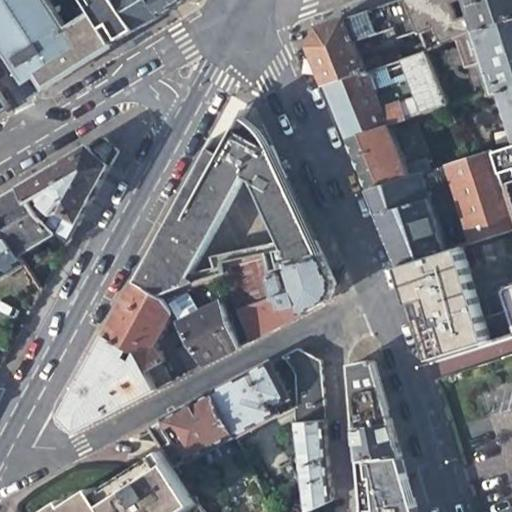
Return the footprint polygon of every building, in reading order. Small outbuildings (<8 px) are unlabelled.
[(0,0),(0,40),(27,83),(38,75),(46,88),(115,46),(94,13),(65,31),(43,0),(0,0)] [(86,0),(94,13),(115,46),(126,39),(163,16),(155,4),(152,0),(86,0)] [(152,0),(155,4),(163,16),(174,9),(186,1),(186,0),(152,0)] [(417,31),(405,0),(398,0),(320,27),(311,45),(318,62),(327,84),(368,69),(402,57),(407,55),(402,43),(361,57),(354,39),(395,24),(400,37),(417,31)] [(511,0),(405,0),(417,31),(425,49),(455,38),(478,30),(511,18),(511,0)] [(491,94),(498,91),(511,87),(511,18),(478,30),(455,38),(465,67),(482,63),(491,94)] [(425,49),(407,55),(402,57),(410,77),(376,89),(368,69),(327,84),(336,106),(338,113),(349,138),(391,125),(449,107),(425,49)] [(402,57),(368,69),(376,89),(410,77),(402,57)] [(511,87),(498,91),(511,136),(511,87)] [(0,93),(0,113),(9,108),(0,93)] [(235,109),(215,144),(228,151),(240,130),(250,111),(235,109)] [(406,166),(391,125),(349,138),(361,168),(370,192),(429,173),(425,159),(406,166)] [(215,144),(139,282),(168,299),(195,289),(217,281),(229,276),(234,274),(233,268),(266,256),(270,274),(292,270),(292,264),(309,263),(322,257),(276,157),(272,148),(264,150),(259,148),(262,142),(240,130),(228,151),(215,144)] [(66,213),(80,223),(119,152),(103,139),(21,188),(43,215),(52,209),(56,213),(60,215),(66,213)] [(264,150),(272,148),(262,142),(259,148),(264,150)] [(511,146),(505,149),(496,152),(511,201),(511,146)] [(455,185),(474,242),(475,241),(511,229),(511,201),(496,152),(471,159),(429,173),(370,192),(400,267),(447,251),(429,194),(455,185)] [(57,232),(43,215),(21,188),(0,200),(0,223),(20,255),(57,232)] [(0,275),(3,274),(7,275),(26,264),(20,255),(0,223),(0,275)] [(486,274),(475,241),(474,242),(447,251),(400,267),(406,286),(410,300),(434,292),(434,290),(486,274)] [(229,276),(241,310),(275,297),(270,274),(266,256),(233,268),(234,274),(229,276)] [(334,283),(322,257),(309,263),(292,264),(292,270),(270,274),(275,297),(241,310),(251,340),(298,316),(329,300),(332,290),(334,283)] [(434,292),(410,300),(421,335),(498,310),(486,274),(434,290),(434,292)] [(176,313),(193,341),(206,364),(221,356),(239,346),(217,281),(195,289),(168,299),(176,313)] [(176,313),(168,299),(139,282),(133,294),(109,337),(138,353),(158,388),(173,381),(163,365),(167,362),(163,356),(157,346),(176,313)] [(498,310),(421,335),(424,345),(429,360),(511,334),(511,310),(511,306),(498,310)] [(138,353),(109,337),(96,360),(65,416),(78,430),(158,388),(138,353)] [(178,350),(191,372),(206,364),(193,341),(178,350)] [(297,408),(298,423),(326,421),(321,362),(310,356),(298,350),(286,357),(297,376),(299,408),(297,408)] [(351,365),(356,429),(392,424),(374,361),(351,365)] [(272,364),(216,394),(236,434),(238,439),(255,431),(256,426),(278,415),(274,407),(289,398),(272,364)] [(175,466),(236,434),(216,394),(151,427),(167,452),(175,466)] [(326,421),(298,423),(305,511),(308,511),(332,502),(326,421)] [(356,429),(359,461),(401,454),(392,424),(356,429)] [(186,511),(199,504),(175,466),(167,452),(147,465),(104,492),(100,487),(72,506),(68,501),(51,511),(186,511)] [(359,461),(362,496),(414,487),(416,487),(409,452),(401,454),(359,461)] [(363,510),(362,511),(419,511),(419,510),(414,487),(362,496),(363,510)]
